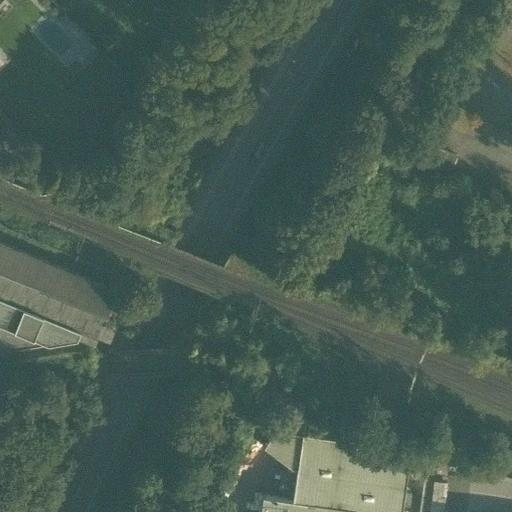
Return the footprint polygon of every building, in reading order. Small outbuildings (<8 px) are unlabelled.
[(0,106),(0,131),(7,134),(15,126),(0,106)] [(417,163),(448,175),(457,155),(426,143),(417,163)] [(0,293),(81,325),(99,332),(104,317),(117,286),(0,239),(0,293)] [(0,347),(78,334),(81,325),(0,293),(0,347)] [(106,318),(104,317),(99,332),(113,338),(118,324),(114,322),(115,317),(108,314),(106,318)] [(292,466),(297,467),(302,432),(274,428),(264,444),(292,466)] [(302,432),(297,467),(292,499),(385,511),(400,511),(409,447),(302,432)] [(436,469),(447,471),(450,449),(439,447),(436,469)] [(385,511),(292,499),(264,495),(261,511),(385,511)]
